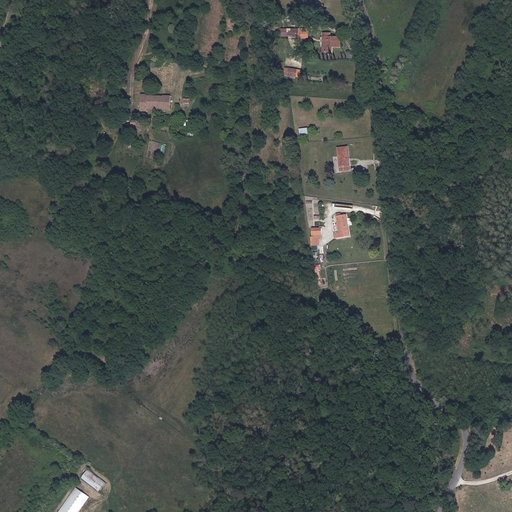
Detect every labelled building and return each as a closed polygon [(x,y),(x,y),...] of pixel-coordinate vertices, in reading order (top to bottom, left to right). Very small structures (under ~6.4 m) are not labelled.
[(311,39),(312,29),(297,28),(297,38),(311,39)] [(323,52),(330,52),(330,48),(340,49),(341,38),(332,38),(332,33),(325,32),(323,52)] [(301,76),(302,68),(289,67),(289,75),(301,76)] [(157,106),(157,99),(145,98),(145,103),(139,103),(139,111),(167,111),(167,106),(157,106)] [(308,127),(300,128),(300,135),(309,134),(308,127)] [(340,171),(350,169),(347,147),(337,149),(340,171)] [(331,239),(341,238),(337,220),(332,221),(332,219),(327,221),(331,239)] [(322,244),(322,226),(312,226),(312,249),(318,249),(318,244),(322,244)] [(104,485),(86,473),(80,481),(98,494),(104,485)] [(78,511),(88,499),(74,490),(59,511),(78,511)]
